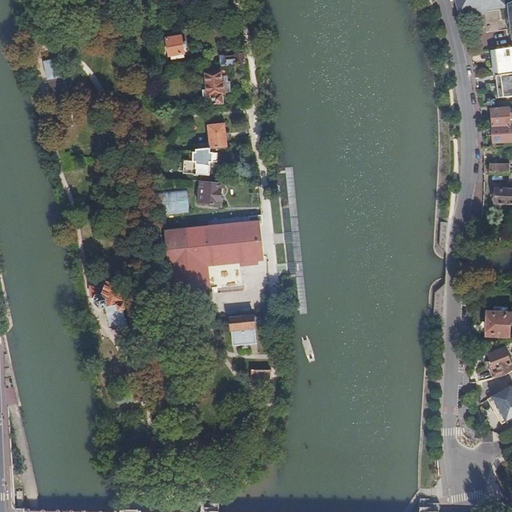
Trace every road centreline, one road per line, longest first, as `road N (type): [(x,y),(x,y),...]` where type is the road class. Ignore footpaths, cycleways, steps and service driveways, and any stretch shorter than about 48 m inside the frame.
road 1 (residential): [(442,0),(469,135),(456,243),(452,463)]
road 2 (track): [(233,0),(251,63),(261,171)]
